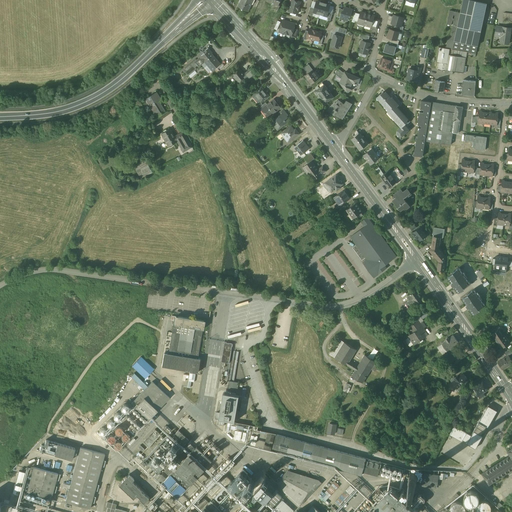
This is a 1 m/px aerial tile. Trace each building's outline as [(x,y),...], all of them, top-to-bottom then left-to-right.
[(240,0),(238,6),(248,11),(253,0),(240,0)] [(280,0),(267,0),(274,3),(272,8),(278,10),(280,6),(278,5),(280,0)] [(487,4),(470,0),(463,0),(460,13),(454,40),(454,41),(478,46),(487,4)] [(323,3),(317,1),(315,8),(313,13),(320,15),(323,3)] [(330,5),(323,3),(320,15),(327,16),(328,12),(330,5)] [(299,8),(290,5),(288,11),(291,12),(296,14),(297,14),(299,8)] [(352,9),(346,8),(346,9),(344,8),(343,12),(342,11),(340,18),(340,19),(347,21),(348,16),(350,17),(351,14),(352,10),(352,9)] [(460,13),(450,11),(447,24),(451,25),(452,20),(454,21),(450,38),(450,40),(454,40),(460,13)] [(368,14),(361,12),(360,14),(358,22),(358,23),(364,25),(368,14)] [(360,14),(354,13),(354,15),(352,20),(358,22),(360,14)] [(511,13),(504,13),(503,19),(506,19),(506,21),(509,22),(509,19),(511,19),(511,13)] [(374,16),(368,14),(364,25),(371,27),(374,19),(374,16)] [(403,18),(394,15),(391,24),(395,25),(401,26),(403,18)] [(379,20),(374,19),(371,27),(377,29),(379,20)] [(289,22),(282,20),(279,32),(286,34),(289,22)] [(295,24),(289,22),(286,34),(292,36),(294,28),(295,24)] [(511,28),(503,27),(497,26),(495,34),(501,35),(500,43),(509,44),(511,28)] [(316,30),(309,29),(308,31),(307,38),(313,40),(316,30)] [(399,32),(390,29),(387,38),(390,39),(396,40),(397,40),(399,32)] [(322,32),(316,30),(313,40),(319,41),(321,35),(322,32)] [(342,37),(334,35),(331,46),(339,48),(342,37)] [(450,38),(448,38),(446,48),(462,51),(476,54),(478,46),(454,41),(454,40),(450,40),(450,38)] [(370,43),(362,41),(359,52),(367,54),(368,50),(369,50),(370,48),(369,47),(370,43)] [(396,48),(389,46),(389,45),(386,44),(383,51),(394,55),(396,48)] [(446,48),(439,47),(436,62),(439,63),(438,70),(445,71),(444,73),(452,74),(453,71),(459,72),(461,57),(462,51),(446,48)] [(208,48),(202,52),(203,53),(206,57),(211,53),(212,53),(208,48)] [(211,53),(206,57),(203,53),(200,57),(194,62),(197,65),(198,66),(204,61),(212,71),(216,68),(217,67),(216,67),(220,64),(211,53)] [(392,61),(381,58),(379,67),(391,71),(394,63),(394,62),(392,61)] [(194,61),(183,70),(185,73),(187,75),(191,73),(196,68),(195,67),(197,65),(194,62),(194,61)] [(313,70),(308,64),(303,68),(305,71),(307,74),(313,70)] [(416,71),(409,69),(407,79),(417,82),(419,72),(420,72),(421,68),(417,67),(416,71)] [(245,75),(238,68),(232,74),(230,76),(232,79),(234,77),(235,78),(237,80),(240,84),(248,77),(250,79),(256,74),(251,68),(248,71),(248,72),(245,75)] [(344,73),(339,69),(335,74),(340,78),(342,79),(344,73)] [(307,74),(305,76),(308,79),(306,80),(310,85),(319,78),(313,70),(307,74)] [(360,78),(345,72),(344,73),(342,79),(340,83),(347,92),(352,89),(348,85),(350,82),(357,85),(360,78)] [(476,80),(463,79),(462,95),(475,96),(476,80)] [(446,81),(436,80),(434,91),(441,91),(442,90),(445,90),(446,81)] [(319,89),(315,92),(319,96),(319,95),(322,99),(321,99),(325,104),(333,97),(330,93),(327,89),(324,85),(319,89)] [(259,86),(256,88),(250,92),(252,95),(260,88),(259,86)] [(269,96),(262,87),(260,88),(252,95),(259,104),(269,96)] [(160,99),(156,92),(145,98),(156,116),(164,111),(159,103),(161,102),(160,99)] [(386,109),(395,101),(392,98),(390,99),(383,92),(377,98),(386,109)] [(263,108),(263,109),(269,116),(280,107),(274,100),(268,105),(263,108)] [(344,104),(339,100),(330,107),(329,109),(332,113),(334,114),(336,111),(337,110),(336,110),(338,109),(339,110),(339,116),(342,118),(349,107),(348,107),(345,105),(345,104),(344,104)] [(395,101),(386,109),(388,111),(387,112),(401,128),(398,131),(397,131),(397,132),(397,133),(397,134),(397,135),(398,136),(399,137),(400,137),(401,137),(402,137),(403,136),(410,130),(405,125),(408,122),(395,108),(398,105),(395,101)] [(421,119),(428,120),(431,102),(422,101),(421,106),(424,107),(423,112),(420,112),(419,117),(421,117),(421,119)] [(456,106),(432,102),(428,120),(425,142),(451,145),(453,132),(459,133),(463,107),(456,106)] [(287,114),(283,109),(278,112),(280,115),(282,117),(285,115),(287,114)] [(285,115),(282,117),(280,115),(274,120),(273,119),(272,119),(273,120),(272,121),(278,129),(289,120),(285,115)] [(428,120),(421,119),(420,120),(419,120),(418,125),(421,126),(421,131),(419,131),(418,137),(419,138),(425,139),(428,120)] [(295,132),(291,126),(282,133),(288,142),(299,134),(296,131),(295,132)] [(174,136),(169,129),(161,134),(165,140),(169,146),(177,141),(174,136)] [(192,146),(182,131),(174,136),(177,141),(179,145),(181,148),(180,148),(183,152),(192,146)] [(367,145),(359,134),(354,137),(351,139),(360,150),(367,145)] [(487,137),(465,135),(464,141),(473,142),(473,146),(472,147),(475,149),(485,150),(487,137)] [(425,139),(419,138),(418,139),(417,139),(414,154),(416,154),(415,156),(422,157),(425,139)] [(303,141),(295,147),(298,151),(299,150),(302,154),(301,154),(309,149),(303,141)] [(371,149),(363,155),(367,161),(368,160),(371,164),(370,164),(371,165),(379,159),(371,149)] [(305,157),(308,162),(315,158),(311,153),(305,157)] [(318,169),(312,160),(303,167),(305,165),(315,179),(327,171),(323,166),(318,169)] [(144,161),(134,166),(141,178),(151,173),(144,161)] [(388,171),(380,177),(380,178),(380,177),(388,188),(404,177),(400,172),(397,168),(390,174),(388,171)] [(405,168),(400,172),(404,177),(409,173),(405,168)] [(339,179),(335,175),(324,183),(327,187),(325,188),(328,192),(330,190),(332,192),(335,189),(337,190),(341,187),(339,186),(342,184),(342,183),(341,182),(341,180),(339,179)] [(398,197),(393,201),(400,211),(404,208),(405,210),(409,207),(404,200),(411,194),(407,189),(403,192),(404,192),(403,193),(398,197)] [(344,190),(334,197),(334,198),(336,200),(336,201),(339,200),(342,204),(350,198),(346,192),(344,190)] [(356,202),(347,209),(351,214),(349,215),(352,219),(358,214),(363,211),(356,202)] [(396,257),(367,217),(361,222),(365,226),(351,236),(357,245),(353,247),(362,260),(366,257),(367,259),(363,263),(374,278),(378,275),(378,274),(387,268),(386,267),(385,265),(396,257)] [(420,227),(412,234),(415,238),(415,237),(417,239),(418,238),(420,240),(420,241),(427,236),(426,235),(426,236),(420,228),(420,227)] [(444,230),(434,228),(434,227),(433,237),(440,238),(442,238),(443,237),(443,238),(443,237),(444,230)] [(432,243),(432,249),(429,251),(428,251),(429,252),(428,252),(430,256),(431,255),(430,255),(431,255),(431,254),(432,253),(439,262),(439,261),(439,263),(438,270),(438,271),(440,271),(440,272),(441,272),(441,271),(443,271),(444,271),(445,263),(445,260),(443,258),(445,256),(438,248),(440,238),(433,237),(432,243)] [(509,257),(495,255),(493,273),(507,274),(508,270),(509,270),(509,267),(510,267),(510,270),(511,270),(510,275),(511,275),(511,257),(511,261),(509,261),(509,257)] [(458,270),(448,278),(458,293),(469,285),(458,270)] [(416,290),(411,294),(411,293),(410,294),(407,297),(410,300),(404,304),(404,305),(404,306),(407,309),(407,310),(408,310),(423,299),(416,290)] [(483,306),(474,293),(465,300),(474,312),(483,306)] [(204,321),(176,316),(174,324),(173,324),(172,332),(173,332),(173,333),(172,333),(169,354),(164,353),(162,366),(184,370),(198,372),(201,359),(198,359),(202,329),(203,329),(204,321)] [(424,328),(415,317),(404,325),(407,328),(410,326),(415,332),(409,336),(412,340),(412,341),(412,340),(414,343),(424,337),(419,331),(424,328)] [(326,324),(322,321),(315,329),(319,332),(326,324)] [(504,331),(500,325),(495,329),(494,329),(494,328),(493,328),(492,328),(491,328),(491,329),(490,329),(490,330),(490,331),(490,332),(486,335),(487,337),(491,343),(495,340),(502,349),(510,343),(502,332),(504,331)] [(453,335),(449,338),(448,338),(447,338),(446,338),(446,340),(442,344),(447,351),(459,342),(453,335)] [(339,339),(330,354),(329,354),(335,357),(344,342),(339,339)] [(356,350),(344,342),(335,357),(355,370),(356,368),(358,366),(349,361),(356,350)] [(447,351),(442,344),(440,345),(441,347),(439,349),(443,354),(447,351)] [(376,361),(365,355),(358,366),(356,368),(367,375),(371,369),(376,361)] [(507,357),(498,363),(502,369),(511,363),(511,360),(509,355),(507,357)] [(153,368),(141,357),(132,366),(145,379),(154,369),(153,368)] [(379,364),(376,361),(371,369),(375,371),(379,364)] [(367,375),(356,368),(355,370),(352,376),(362,383),(367,375)] [(147,386),(134,373),(131,376),(145,389),(147,386)] [(185,380),(189,380),(188,386),(192,386),(192,381),(195,381),(196,373),(190,373),(189,375),(185,375),(185,380)] [(463,373),(458,377),(457,376),(455,378),(454,377),(451,380),(457,388),(461,385),(468,380),(463,373)] [(482,380),(472,387),(478,396),(483,392),(488,389),(482,380)] [(145,389),(131,404),(135,407),(148,420),(157,410),(169,397),(152,381),(147,386),(145,389)] [(239,383),(229,381),(228,386),(229,386),(229,389),(237,390),(239,383)] [(465,391),(461,385),(457,388),(456,388),(461,395),(465,391)] [(239,396),(223,393),(223,394),(220,413),(217,413),(216,418),(219,418),(219,419),(225,420),(227,420),(235,421),(239,396)] [(487,407),(476,426),(483,430),(486,426),(488,427),(491,421),(497,411),(488,405),(487,407)] [(225,420),(225,422),(220,421),(219,427),(229,429),(230,423),(227,422),(227,420),(225,420)] [(336,425),(329,423),(327,433),(334,435),(336,425)] [(138,430),(131,424),(126,429),(133,435),(138,430)] [(471,434),(455,425),(450,434),(462,441),(463,439),(467,442),(472,435),(471,434)] [(476,426),(471,434),(472,435),(467,442),(466,443),(475,449),(483,436),(481,435),(482,433),(483,430),(476,426)] [(155,429),(144,442),(149,447),(159,437),(161,435),(155,429)] [(189,440),(179,430),(172,437),(183,447),(189,440)] [(275,434),(268,433),(264,449),(271,451),(275,434)] [(306,442),(276,434),(272,451),(301,459),(306,442)] [(167,435),(165,438),(162,440),(144,460),(148,464),(150,466),(154,463),(161,470),(162,468),(163,468),(167,464),(171,467),(177,461),(173,457),(179,450),(181,448),(169,436),(167,435)] [(41,445),(40,451),(74,459),(77,447),(51,441),(51,440),(47,439),(46,446),(41,445)] [(448,439),(446,444),(469,453),(471,449),(448,439)] [(366,458),(306,442),(301,459),(362,475),(362,472),(366,458)] [(105,454),(80,447),(65,502),(90,509),(105,454)] [(197,447),(163,483),(178,498),(212,461),(197,447)] [(511,448),(508,451),(511,455),(482,473),(489,484),(508,472),(509,475),(511,473),(511,448)] [(381,462),(366,458),(362,472),(378,476),(381,462)] [(161,470),(154,463),(150,466),(158,473),(161,470)] [(58,474),(34,467),(29,483),(26,482),(25,486),(28,487),(27,492),(51,498),(58,474)] [(18,470),(12,494),(19,495),(25,472),(18,470)] [(439,475),(424,473),(422,486),(437,488),(439,475)] [(297,478),(284,474),(276,483),(285,491),(289,487),(297,478)] [(218,481),(212,475),(204,483),(210,489),(218,481)] [(147,495),(126,476),(118,485),(133,499),(136,495),(142,501),(145,503),(150,498),(147,495)] [(318,486),(315,484),(297,478),(289,487),(304,501),(318,486)] [(351,485),(344,491),(349,496),(355,489),(351,485)] [(304,501),(289,487),(285,491),(284,492),(300,506),(304,501)] [(411,511),(414,509),(391,487),(375,504),(382,511),(411,511)] [(159,506),(152,500),(146,506),(152,511),(153,511),(155,510),(159,506)] [(222,511),(211,501),(205,508),(209,511),(222,511)]
